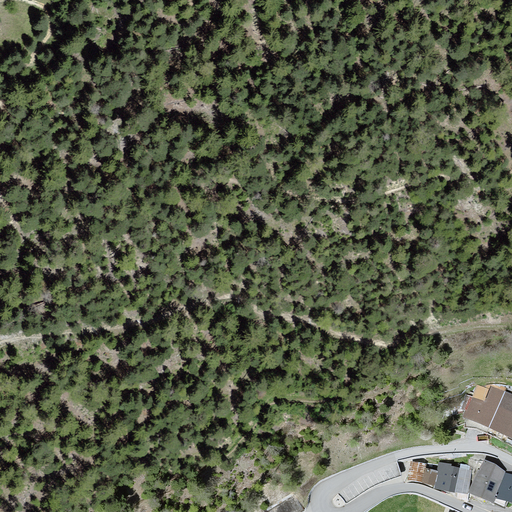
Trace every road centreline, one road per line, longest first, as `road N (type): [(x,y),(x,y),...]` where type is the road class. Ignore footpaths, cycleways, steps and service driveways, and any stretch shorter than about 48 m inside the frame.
road 1 (tertiary): [(323,511),(319,494),(331,483),(393,456),(466,446),(511,459)]
road 2 (tertiary): [(466,511),(399,486),(348,511)]
